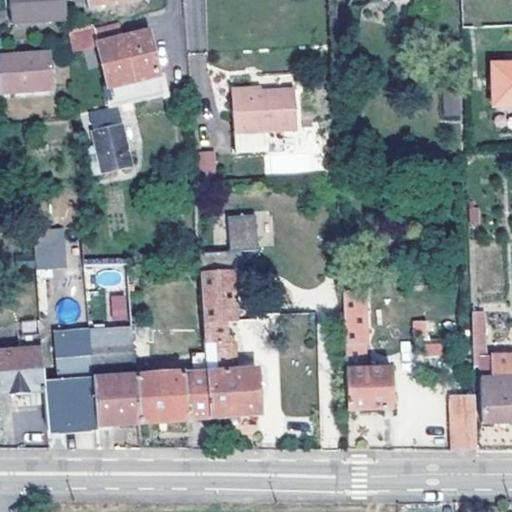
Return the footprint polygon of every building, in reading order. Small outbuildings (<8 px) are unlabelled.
[(10,0),(12,24),(66,20),(64,0),(10,0)] [(85,0),(88,8),(119,0),(85,0)] [(119,21),(101,25),(87,28),(71,33),(75,48),(96,43),(97,44),(98,46),(124,40),(120,23),(119,21)] [(104,88),(108,106),(163,92),(160,81),(149,39),(148,34),(124,40),(98,46),(108,87),(104,88)] [(0,93),(53,90),(50,53),(0,57),(0,93)] [(511,64),(493,65),(494,108),(511,107),(511,64)] [(294,91),(231,92),(235,154),(268,153),(267,133),(297,130),(294,91)] [(459,116),(463,93),(445,91),(442,114),(459,116)] [(91,118),(94,132),(114,127),(110,112),(91,118)] [(102,167),(103,173),(131,167),(121,125),(114,127),(94,132),(91,133),(94,145),(89,147),(91,156),(89,157),(92,169),(102,167)] [(200,153),(201,185),(216,184),(214,152),(200,153)] [(259,249),(257,212),(227,214),(229,251),(259,249)] [(35,269),(66,267),(64,227),(33,229),(35,269)] [(206,373),(209,419),(259,416),(256,372),(216,374),(215,343),(224,343),(220,272),(200,272),(206,373)] [(364,283),(342,283),(344,346),(344,347),(358,346),(366,345),(364,283)] [(125,295),(110,296),(112,321),(127,320),(125,295)] [(88,332),(94,427),(139,424),(136,377),(135,376),(131,329),(88,332)] [(57,383),(43,384),(44,392),(44,395),(46,430),(54,430),(94,427),(88,332),(54,334),(57,383)] [(442,344),(424,345),(425,357),(442,357),(442,344)] [(358,346),(344,347),(345,371),(358,371),(358,346)] [(0,394),(44,392),(43,384),(41,351),(0,352),(0,394)] [(511,354),(481,356),(482,424),(511,422),(511,354)] [(358,371),(345,371),(346,411),(393,410),(392,373),(391,370),(358,371)] [(206,373),(136,377),(139,424),(209,419),(206,373)] [(473,398),(473,397),(451,397),(452,450),(475,450),(473,398)]
